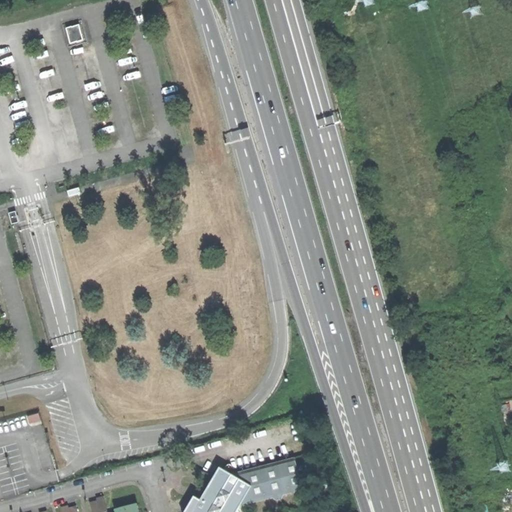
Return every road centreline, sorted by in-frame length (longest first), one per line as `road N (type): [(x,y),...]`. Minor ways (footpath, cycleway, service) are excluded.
road 1 (trunk): [(241,0),(389,511)]
road 2 (unclassified): [(241,140),(283,329),(268,390),(251,410),(223,422),(105,440),(88,423),(74,374)]
road 3 (trunk): [(423,511),(319,133)]
road 4 (trunk): [(241,140),(366,511)]
road 5 (residential): [(0,510),(135,476),(148,482),(159,511)]
road 6 (unclassified): [(38,226),(74,374)]
road 7 (trunk): [(199,0),(241,140)]
road 8 (trunk): [(319,133),(279,0)]
road 9 (trunk): [(319,133),(285,0)]
